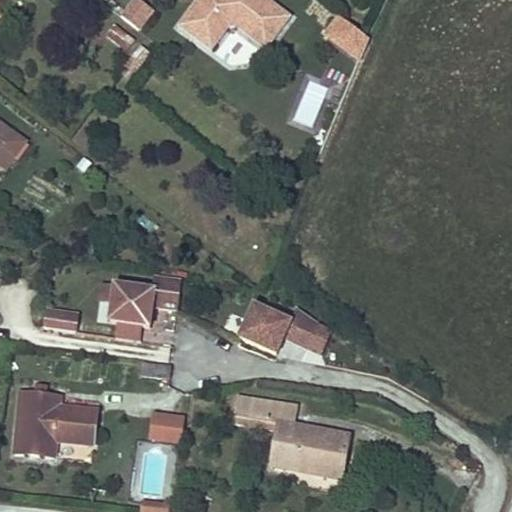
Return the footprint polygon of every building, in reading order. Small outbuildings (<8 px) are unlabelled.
[(155,16),(135,0),(123,16),(143,32),(155,16)] [(289,19),(264,0),(204,0),(202,3),(197,4),(180,27),(211,51),(228,29),(236,27),(265,49),(289,19)] [(369,42),(337,18),(323,37),(358,64),(369,42)] [(136,42),(116,25),(108,35),(128,52),(136,42)] [(149,57),(139,50),(119,79),(129,85),(149,57)] [(312,130),(328,88),(308,81),(293,122),(312,130)] [(10,127),(0,120),(0,141),(10,128),(10,127)] [(24,138),(10,128),(0,141),(0,147),(11,156),(24,138)] [(11,156),(0,147),(0,159),(6,164),(11,156)] [(175,311),(179,282),(154,278),(152,292),(114,287),(111,302),(111,304),(108,323),(116,324),(141,328),(148,329),(151,308),(175,311)] [(111,302),(113,289),(100,287),(98,302),(111,304),(111,302)] [(305,349),(317,324),(295,310),(289,323),(253,307),(239,339),(275,356),(283,339),(305,349)] [(74,334),(77,316),(45,312),(42,330),(74,334)] [(141,328),(116,324),(114,339),(139,343),(141,328)] [(143,363),(142,375),(169,379),(171,367),(143,363)] [(55,440),(91,445),(93,432),(94,419),(95,412),(59,408),(60,398),(20,393),(12,453),(53,458),(55,440)] [(339,478),(347,437),(295,428),(297,407),(252,400),(236,397),(233,417),(248,420),(277,424),(271,467),(339,478)] [(185,421),(153,416),(150,442),(182,446),(185,421)] [(172,511),(173,505),(143,502),(141,511),(172,511)]
